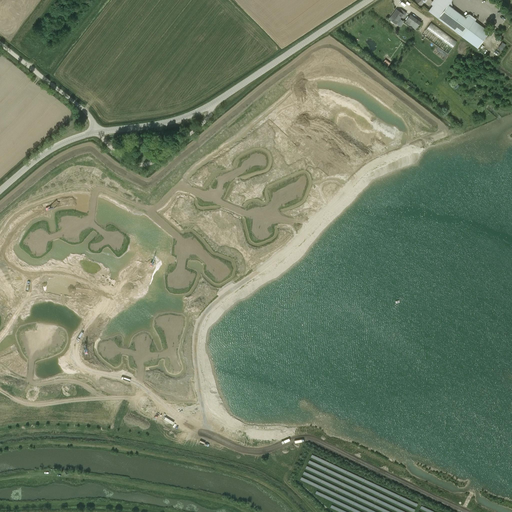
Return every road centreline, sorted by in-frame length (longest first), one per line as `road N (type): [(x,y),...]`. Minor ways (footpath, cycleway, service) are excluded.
road 1 (unclassified): [(369,0),(195,112),(97,132)]
road 2 (track): [(465,511),(307,438),(246,451)]
road 3 (unclassified): [(97,132),(84,111),(0,43)]
